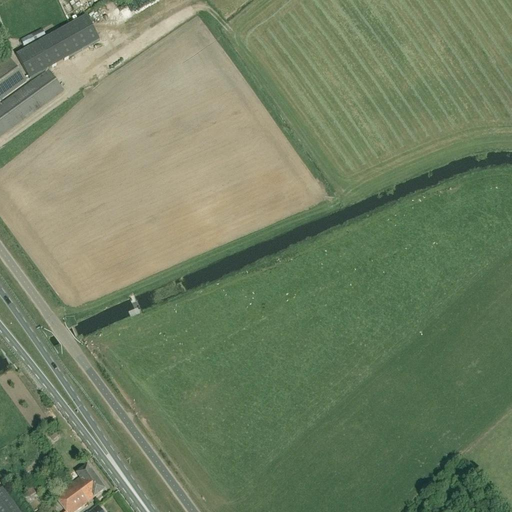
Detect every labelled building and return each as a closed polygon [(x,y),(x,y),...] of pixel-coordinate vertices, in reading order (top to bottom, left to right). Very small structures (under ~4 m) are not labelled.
[(131,16),(163,0),(139,0),(127,7),(131,16)] [(156,14),(143,23),(149,33),(162,24),(156,14)] [(85,18),(16,55),(30,80),(99,41),(85,18)] [(42,30),(21,41),(25,49),(46,38),(42,30)] [(0,102),(27,82),(10,58),(0,65),(0,102)] [(48,71),(0,106),(0,137),(63,92),(48,71)] [(25,129),(6,143),(13,153),(32,139),(25,129)] [(53,442),(59,436),(54,431),(48,437),(53,442)] [(73,443),(61,454),(67,461),(79,450),(73,443)] [(80,479),(74,483),(88,502),(105,489),(87,465),(76,474),(80,479)] [(88,502),(74,483),(55,497),(65,511),(74,511),(88,502)] [(0,490),(0,511),(23,511),(5,486),(0,490)] [(32,488),(24,493),(28,498),(36,494),(32,488)]
